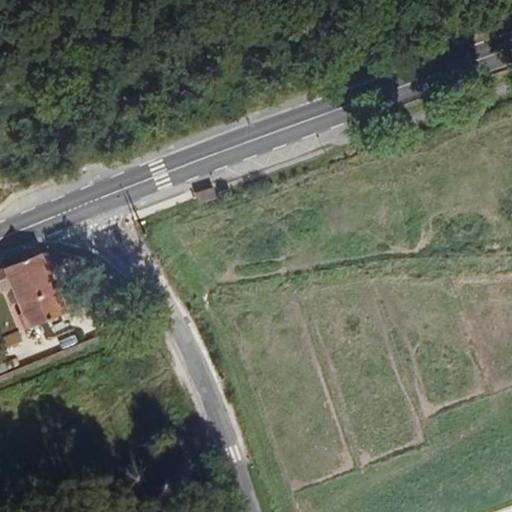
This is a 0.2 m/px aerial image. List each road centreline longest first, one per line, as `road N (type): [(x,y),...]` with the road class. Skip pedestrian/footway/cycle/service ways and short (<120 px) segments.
road 1 (primary): [(86,203),(511,47)]
road 2 (tertiary): [(86,203),(160,297),(254,511)]
